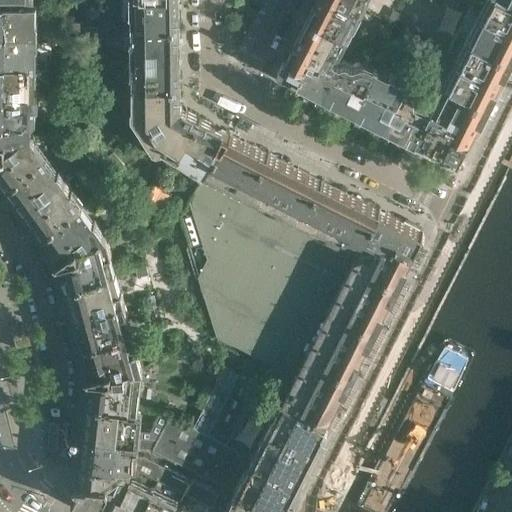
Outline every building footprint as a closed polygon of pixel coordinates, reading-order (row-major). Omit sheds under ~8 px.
[(179,24),(178,0),(130,0),(131,12),(137,12),(137,24),(179,24)] [(372,15),(362,10),(342,0),(315,0),(308,15),(345,34),(350,23),(355,25),(358,19),(368,24),(372,15)] [(342,0),(362,10),(367,0),(342,0)] [(500,80),(511,55),(511,0),(472,0),(446,53),(451,55),(500,80)] [(31,1),(0,1),(0,31),(38,31),(38,19),(31,19),(31,1)] [(392,25),(398,14),(391,11),(386,22),(392,25)] [(332,59),(345,34),(308,15),(293,45),(330,64),(332,59)] [(391,40),(397,28),(392,25),(386,22),(382,31),(382,32),(388,42),(391,40)] [(180,84),(179,38),(179,24),(137,24),(137,37),(131,37),(132,72),(137,72),(137,84),(180,84)] [(0,61),(32,61),(31,43),(38,43),(38,31),(0,31),(0,61)] [(388,42),(382,32),(378,34),(383,44),(386,43),(388,42)] [(383,44),(378,34),(368,40),(374,50),(383,44)] [(383,54),(389,44),(386,43),(383,44),(374,50),(383,54)] [(326,92),(340,63),(332,59),(330,64),(293,45),(281,69),(326,92)] [(419,56),(415,46),(407,62),(414,66),(419,56)] [(500,80),(451,55),(445,65),(451,68),(444,81),(488,103),(500,80)] [(423,69),(419,56),(414,66),(423,70),(423,69)] [(32,79),(32,61),(0,61),(0,91),(39,91),(39,79),(32,79)] [(356,107),(375,70),(360,63),(353,65),(345,61),(340,63),(326,92),(356,107)] [(386,122),(406,81),(391,73),(389,77),(375,70),(356,107),(386,122)] [(416,137),(432,106),(432,105),(419,98),(421,94),(413,89),(415,85),(406,81),(386,122),(416,137)] [(481,118),(488,103),(444,81),(432,105),(432,106),(475,128),(481,118)] [(177,155),(179,151),(201,118),(180,108),(180,84),(137,84),(138,106),(132,106),(132,113),(154,147),(158,148),(164,147),(177,155)] [(32,121),(32,103),(39,103),(39,91),(0,91),(0,121),(28,121),(32,121)] [(464,150),(475,128),(432,106),(416,137),(457,158),(461,152),(462,153),(463,150),(464,150)] [(205,172),(230,133),(201,118),(179,151),(193,159),(190,163),(205,172)] [(0,152),(26,132),(28,132),(28,121),(0,121),(0,152)] [(42,159),(32,144),(37,140),(31,132),(28,132),(26,132),(0,152),(0,172),(9,184),(42,159)] [(328,420),(407,264),(411,255),(396,247),(395,250),(367,236),(381,209),(230,133),(205,172),(179,215),(218,335),(274,364),(263,387),(285,399),(328,420)] [(26,208),(66,179),(59,170),(53,174),(42,159),(9,184),(26,208)] [(99,171),(91,161),(79,169),(87,180),(99,171)] [(78,208),(67,193),(73,189),(66,179),(26,208),(44,232),(78,208)] [(107,235),(95,219),(89,224),(78,208),(44,232),(56,249),(57,248),(63,256),(107,235)] [(418,235),(421,229),(381,209),(367,236),(395,250),(396,247),(411,255),(419,239),(420,236),(418,235)] [(110,275),(105,256),(112,254),(107,235),(63,256),(65,266),(64,266),(69,286),(110,275)] [(125,302),(122,290),(115,292),(110,275),(69,286),(77,315),(125,302)] [(163,323),(155,294),(145,296),(153,325),(163,323)] [(126,333),(121,315),(128,313),(125,302),(77,315),(85,344),(126,333)] [(23,325),(11,328),(16,348),(28,345),(23,325)] [(143,368),(138,350),(131,351),(126,333),(85,344),(91,363),(92,363),(94,372),(143,368)] [(209,433),(238,374),(222,367),(194,426),(209,433)] [(139,407),(143,368),(94,372),(93,382),(92,382),(90,402),(139,407)] [(225,441),(253,382),(253,381),(238,374),(209,433),(225,441)] [(279,511),(281,511),(316,443),(328,420),(285,399),(278,413),(275,411),(259,442),(263,444),(248,472),(245,471),(244,470),(234,489),(239,491),(279,511)] [(139,441),(141,421),(138,421),(139,407),(90,402),(86,436),(139,441)] [(209,433),(194,426),(171,415),(157,443),(139,441),(86,436),(85,449),(138,454),(138,447),(154,449),(234,489),(244,470),(245,471),(239,448),(225,441),(209,433)] [(98,511),(140,511),(164,465),(144,455),(138,454),(85,449),(82,481),(73,499),(98,511)] [(208,511),(213,503),(218,492),(164,465),(140,511),(208,511)] [(279,511),(239,491),(229,511),(213,503),(208,511),(279,511)]
